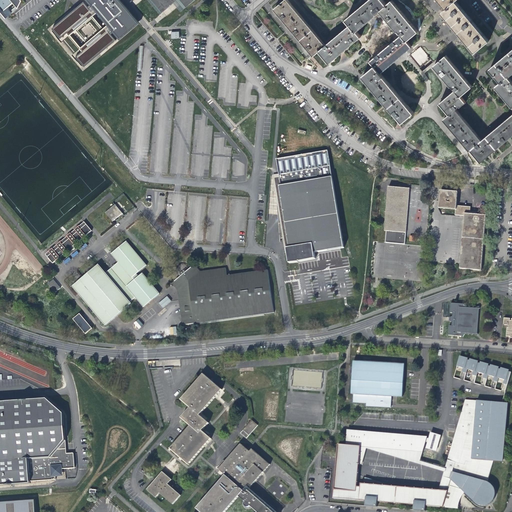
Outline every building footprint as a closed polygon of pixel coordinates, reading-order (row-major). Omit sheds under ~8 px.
[(0,0),(6,7),(12,3),(17,8),(21,0),(20,0),(0,0)] [(118,0),(85,0),(120,40),(139,24),(118,0)] [(184,0),(188,5),(193,0),(149,0),(160,13),(175,0),(184,0)] [(184,0),(176,0),(183,9),(188,5),(184,0)] [(347,27),(324,45),(285,0),(272,8),(313,57),(317,54),(328,65),(358,39),(354,33),(385,6),(379,0),(369,0),(349,17),(343,22),(347,27)] [(454,1),(447,7),(441,12),(462,37),(475,52),(488,41),(454,1)] [(83,4),(54,30),(60,37),(67,33),(70,36),(93,16),(83,4)] [(105,29),(81,49),(83,53),(78,58),(85,66),(114,40),(105,29)] [(413,113),(379,73),(410,47),(400,35),(369,61),(373,66),(362,76),(402,123),(413,113)] [(197,89),(150,36),(147,39),(139,46),(96,82),(110,97),(133,75),(144,63),(186,97),(193,93),(197,89)] [(511,49),(490,68),(501,81),(495,86),(511,106),(511,113),(480,140),(454,109),(464,102),(459,96),(470,87),(445,56),(433,65),(454,91),(438,104),(448,115),(443,119),(479,161),(511,133),(511,82),(507,76),(511,71),(511,49)] [(143,128),(175,101),(153,79),(145,87),(140,82),(122,101),(143,128)] [(328,151),(276,159),(279,174),(273,175),(276,195),(277,211),(281,238),(286,239),(289,262),(299,261),(300,260),(300,261),(316,258),(315,252),(344,247),(328,151)] [(405,246),(409,188),(388,187),(384,231),(386,231),(384,244),(405,246)] [(485,215),(476,214),(469,214),(470,211),(470,207),(456,206),(457,192),(440,190),(438,208),(455,210),(454,215),(464,216),(460,270),(481,271),(485,215)] [(122,214),(115,205),(105,213),(112,222),(122,214)] [(51,254),(48,257),(53,263),(69,250),(70,253),(75,249),(73,247),(91,232),(86,225),(80,230),(78,227),(74,230),(76,233),(72,236),(70,234),(67,236),(69,239),(62,245),(60,242),(57,245),(59,247),(55,251),(52,248),(49,251),(51,254)] [(159,295),(142,274),(138,277),(136,274),(146,266),(126,242),(110,255),(118,264),(105,274),(98,265),(72,287),(105,326),(130,305),(129,303),(135,297),(143,308),(159,295)] [(171,283),(175,287),(177,290),(182,325),(273,312),(267,269),(226,275),(225,268),(199,271),(194,264),(171,283)] [(53,279),(46,284),(54,293),(60,288),(53,279)] [(167,296),(158,303),(163,308),(171,301),(167,296)] [(478,309),(480,308),(479,306),(475,308),(474,306),(471,308),(470,306),(467,308),(465,303),(463,304),(450,303),(450,313),(452,313),(452,317),(451,317),(450,319),(450,321),(452,321),(451,326),(449,325),(448,335),(462,336),(463,337),(465,333),(468,335),(469,333),(472,335),(473,333),(476,336),(478,334),(477,332),(478,309)] [(79,313),(72,319),(84,334),(92,328),(79,313)] [(511,318),(511,320),(509,320),(510,318),(504,318),(503,324),(508,325),(508,327),(506,328),(506,336),(510,337),(510,338),(511,337),(511,318)] [(139,329),(143,325),(138,319),(133,323),(139,329)] [(511,372),(459,357),(458,360),(456,366),(463,368),(460,379),(464,380),(467,369),(473,371),(470,382),(474,383),(477,372),(484,374),(480,385),(485,386),(488,375),(494,377),(491,388),(495,389),(498,378),(504,379),(501,391),(505,392),(511,372)] [(351,394),(353,394),(353,402),(366,403),(366,406),(390,407),(391,396),(402,397),(403,383),(404,364),(353,361),(351,394)] [(188,464),(211,439),(202,431),(208,423),(199,415),(221,390),(203,374),(181,400),(190,408),(181,418),(190,426),(170,449),(188,464)] [(0,485),(25,484),(25,482),(50,479),(50,475),(55,474),(55,469),(69,468),(68,453),(61,453),(57,413),(40,399),(0,402),(0,485)] [(360,487),(357,487),(358,477),(359,464),(360,447),(364,448),(365,445),(366,446),(372,447),(422,452),(426,437),(351,430),(350,441),(346,440),(346,445),(338,445),(333,498),(366,501),(365,506),(377,507),(377,502),(414,505),(414,510),(425,511),(426,506),(443,507),(449,486),(462,490),(475,502),(482,505),(486,505),(488,504),(490,503),(492,501),(494,498),(494,497),(495,494),(494,492),(494,490),(493,487),(487,482),(493,461),(502,462),(507,403),(476,400),(476,404),(463,403),(462,424),(457,425),(444,469),(438,490),(392,486),(365,478),(363,484),(363,485),(362,487),(360,487)] [(257,425),(251,420),(240,433),(246,438),(250,433),(257,425)] [(440,436),(431,433),(426,448),(436,451),(440,436)] [(224,511),(238,496),(242,499),(247,494),(245,493),(248,490),(270,465),(252,449),(249,451),(240,443),(218,469),(225,475),(196,508),(200,511),(224,511)] [(419,461),(422,452),(372,447),(366,446),(365,445),(364,448),(360,447),(359,464),(361,464),(365,449),(419,461)] [(172,504),(180,495),(167,484),(171,480),(162,472),(146,489),(155,498),(159,493),(172,504)] [(462,490),(449,486),(443,507),(457,509),(462,490)] [(272,511),(248,490),(245,493),(247,494),(242,499),(256,511),(272,511)] [(31,511),(30,500),(0,502),(0,511),(31,511)]
